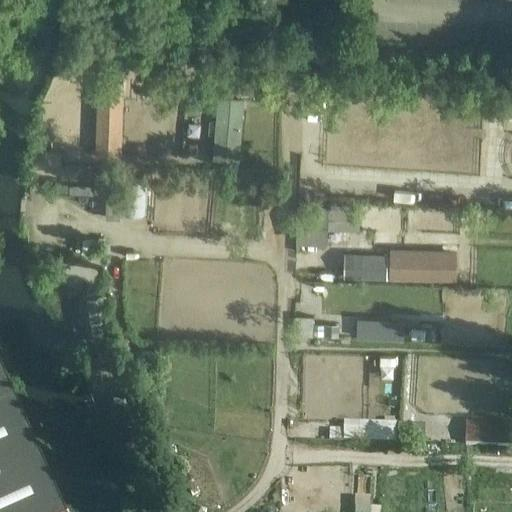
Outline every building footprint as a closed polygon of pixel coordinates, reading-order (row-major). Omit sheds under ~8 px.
[(83,82),(79,156),(93,157),(97,83),(83,82)] [(217,97),(212,162),(239,164),(244,99),(217,97)] [(40,135),(36,180),(57,182),(59,156),(61,135),(61,129),(42,127),(40,127),(40,135)] [(63,181),(61,196),(91,198),(93,159),(82,158),(81,182),(63,181)] [(99,172),(98,184),(126,185),(125,215),(145,216),(146,184),(146,174),(144,174),(126,173),(99,172)] [(94,199),(94,210),(108,210),(108,232),(121,233),(121,203),(108,203),(109,188),(94,188),(94,199)] [(37,201),(34,250),(52,251),(55,202),(37,201)] [(328,209),(327,220),(359,221),(359,210),(328,209)] [(325,225),(294,223),(293,243),(325,244),(325,225)] [(82,233),(80,251),(95,252),(96,234),(82,233)] [(456,280),(456,255),(390,253),(390,278),(454,280),(456,280)] [(386,280),(388,258),(347,256),(346,278),(386,280)] [(79,295),(86,332),(106,329),(100,292),(79,295)] [(450,299),(448,324),(452,324),(467,325),(484,326),(484,328),(511,330),(511,318),(487,317),(487,313),(478,312),(478,317),(467,316),(468,300),(453,299),(450,299)] [(313,318),(294,317),(293,337),(337,339),(338,325),(313,324),(313,318)] [(403,321),(356,319),(355,339),(403,341),(403,321)] [(0,413),(15,407),(0,372),(0,413)] [(126,386),(110,390),(119,429),(131,426),(125,398),(129,397),(126,386)] [(0,483),(41,465),(15,407),(0,413),(0,483)] [(511,417),(482,417),(481,446),(511,446),(511,417)] [(344,429),(343,442),(396,443),(396,431),(344,429)] [(0,511),(61,511),(41,465),(0,483),(0,511)] [(432,467),(432,488),(450,489),(450,486),(460,486),(461,468),(432,467)] [(386,472),(383,511),(402,511),(405,473),(386,472)]
